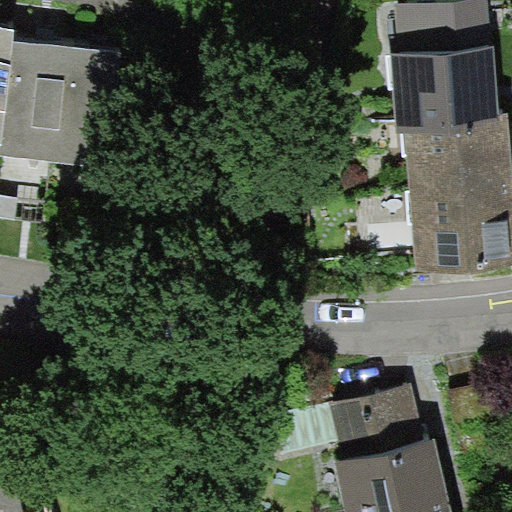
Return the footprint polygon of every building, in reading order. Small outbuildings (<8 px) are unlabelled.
[(413,113),(494,107),(489,51),(483,0),(404,0),(408,44),(399,44),(405,114),(413,113)] [(0,104),(8,30),(10,18),(0,16),(0,104)] [(0,104),(0,142),(10,144),(50,148),(63,36),(8,30),(0,104)] [(107,155),(121,42),(63,36),(50,148),(67,150),(107,155)] [(419,182),(508,175),(504,124),(502,107),(494,107),(413,113),(419,182)] [(424,252),(511,245),(511,228),(509,190),(508,175),(419,182),(424,252)] [(337,396),(349,450),(423,433),(411,379),(371,388),(337,396)] [(463,449),(497,441),(483,382),(460,388),(449,390),(463,449)] [(359,511),(368,511),(442,495),(435,463),(428,432),(423,433),(349,450),(345,451),(359,511)] [(0,511),(44,511),(39,489),(24,493),(17,461),(0,464),(0,511)] [(368,511),(446,511),(442,495),(368,511)]
